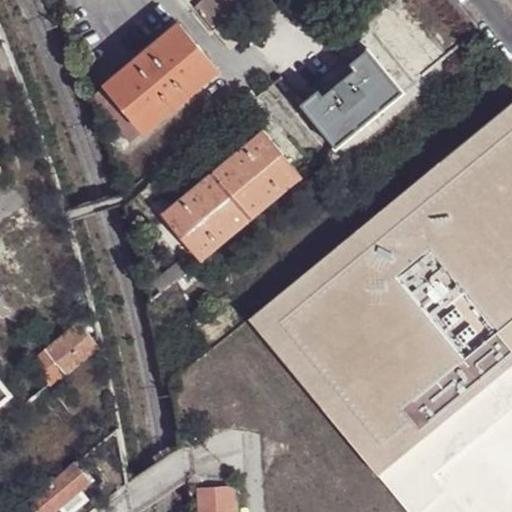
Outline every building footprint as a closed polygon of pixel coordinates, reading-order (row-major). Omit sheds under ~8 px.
[(207,0),(197,9),(213,30),(248,0),(207,0)] [(133,143),(218,72),(179,25),(94,96),(133,143)] [(336,151),(404,95),(369,51),(350,66),(355,72),(323,98),(318,92),(301,107),(336,151)] [(511,101),(251,317),(412,511),(425,511),(444,497),(430,480),(511,411),(511,101)] [(202,262),(302,179),(263,132),(163,215),(202,262)] [(154,285),(160,292),(187,270),(181,262),(154,285)] [(98,346),(99,346),(97,343),(80,323),(48,350),(67,372),(98,346)] [(67,372),(48,350),(32,362),(52,385),(67,372)] [(0,380),(0,405),(12,395),(0,380)] [(55,511),(61,507),(83,489),(95,480),(78,460),(15,511),(55,511)] [(83,489),(61,507),(64,511),(75,511),(91,499),(83,489)] [(232,511),(231,494),(199,495),(200,511),(232,511)]
